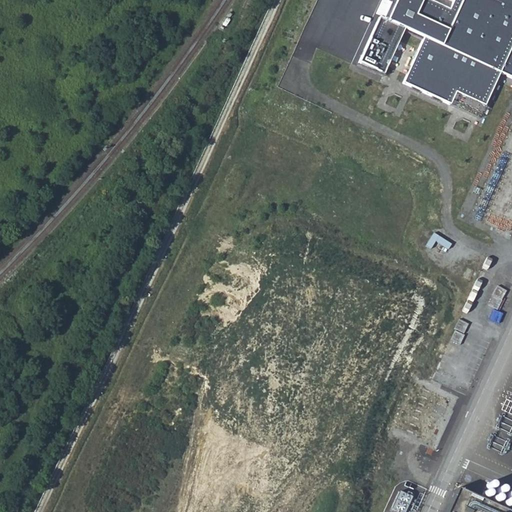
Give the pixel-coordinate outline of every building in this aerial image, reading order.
[(384,18),(363,65),(383,74),(405,28),(428,38),(407,83),(452,104),(456,94),(491,110),(506,78),(511,80),(511,0),(384,0),(377,15),(384,18)] [(511,140),(479,213),(511,227),(511,140)] [(417,377),(393,432),(436,450),(459,395),(417,377)] [(396,489),(387,511),(410,511),(416,497),(396,489)] [(502,511),(452,490),(442,511),(502,511)]
